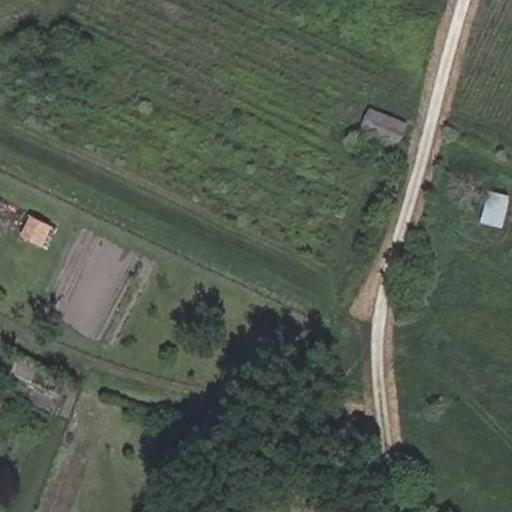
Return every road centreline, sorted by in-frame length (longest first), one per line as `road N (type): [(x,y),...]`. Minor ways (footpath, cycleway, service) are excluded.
road 1 (track): [(383,511),(387,483),(360,371),(470,0)]
road 2 (track): [(0,326),(147,393),(251,410),(360,371)]
